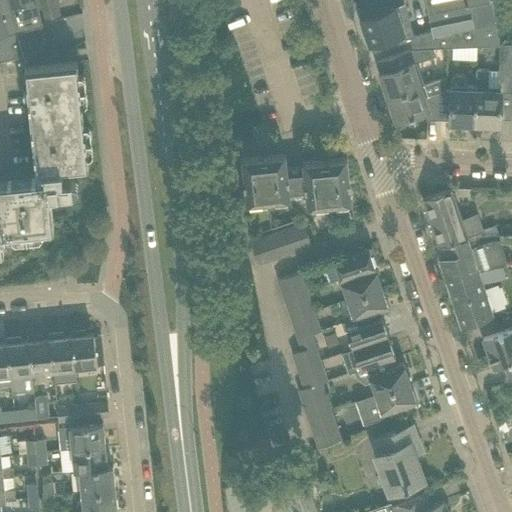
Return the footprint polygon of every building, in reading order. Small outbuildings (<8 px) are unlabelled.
[(0,0),(0,59),(24,55),(23,54),(16,31),(6,0),(0,0)] [(6,0),(16,31),(42,25),(36,0),(6,0)] [(40,0),(44,17),(59,13),(56,0),(40,0)] [(499,44),(491,0),(425,0),(426,2),(427,9),(432,31),(433,37),(437,36),(450,34),(453,47),(499,44)] [(362,21),(359,22),(363,32),(365,31),(369,43),(371,42),(374,50),(389,45),(405,40),(401,28),(410,25),(403,4),(395,7),(380,12),(361,18),(362,21)] [(440,47),(437,36),(433,37),(432,31),(410,38),(414,49),(434,48),(440,47)] [(511,73),(511,57),(511,43),(500,44),(498,73),(511,73)] [(420,85),(412,61),(421,58),(436,54),(434,48),(414,49),(408,49),(405,50),(381,59),(385,71),(379,72),(387,96),(420,85)] [(53,227),(50,193),(73,190),(78,184),(71,178),(62,179),(61,169),(88,166),(77,61),(24,66),(26,85),(32,87),(42,181),(0,185),(0,252),(4,252),(1,232),(53,227)] [(500,119),(501,86),(488,86),(488,70),(476,69),(475,89),(474,124),(499,125),(500,119)] [(474,124),(475,89),(467,89),(467,80),(467,79),(466,78),(465,77),(464,76),(464,75),(462,74),(461,74),(459,74),(457,74),(456,74),(454,75),(452,76),(451,78),(450,80),(450,88),(445,90),(439,91),(438,119),(449,120),(449,123),(474,124)] [(439,91),(445,90),(446,77),(420,85),(387,96),(395,120),(424,111),(427,119),(438,119),(439,91)] [(305,194),(302,166),(287,168),(285,153),(241,158),(246,202),(290,197),(290,196),(305,194)] [(351,201),(346,157),(302,162),(302,166),(305,194),(307,206),(351,201)] [(462,224),(457,208),(450,189),(422,198),(439,246),(442,245),(467,237),(467,236),(483,231),(478,218),(462,224)] [(303,223),(250,241),(258,264),(311,246),(303,223)] [(471,246),(467,237),(442,245),(446,257),(439,260),(444,274),(459,269),(459,267),(462,266),(465,275),(478,271),(478,270),(506,262),(507,264),(499,238),(492,239),(471,246)] [(333,259),(339,278),(340,279),(375,267),(368,248),(333,259)] [(459,269),(444,274),(461,327),(480,320),(493,315),(491,311),(482,283),(503,278),(500,266),(478,271),(465,275),(462,266),(459,267),(459,269)] [(381,287),(375,267),(340,279),(346,299),(381,287)] [(304,283),(300,271),(277,279),(281,291),(304,283)] [(308,295),(304,283),(281,291),(285,302),(308,295)] [(388,307),(381,287),(346,299),(353,319),(357,317),(375,311),(388,307)] [(312,307),(308,295),(285,302),(289,314),(312,307)] [(316,318),(312,307),(289,314),(293,326),(316,318)] [(377,318),(375,311),(357,317),(353,319),(344,322),(353,349),(388,337),(381,317),(377,318)] [(320,330),(316,318),(293,326),(298,338),(311,334),(320,330)] [(511,327),(501,332),(482,338),(493,368),(504,365),(510,383),(511,383),(511,327)] [(104,364),(101,344),(100,335),(93,336),(93,333),(85,334),(85,330),(69,332),(70,335),(71,335),(74,368),(104,364)] [(71,335),(70,335),(64,336),(63,332),(48,334),(48,338),(49,337),(53,370),(54,382),(76,380),(74,368),(71,335)] [(49,337),(48,338),(42,338),(42,334),(26,336),(27,340),(28,340),(31,372),(53,370),(49,337)] [(315,345),(311,334),(298,338),(301,349),(315,345)] [(28,340),(27,340),(21,340),(20,337),(5,338),(5,342),(7,342),(10,374),(12,392),(33,390),(31,372),(28,340)] [(388,337),(353,349),(341,353),(348,373),(369,366),(369,365),(391,357),(391,358),(395,357),(388,337)] [(7,342),(5,342),(0,342),(0,375),(10,374),(7,342)] [(315,345),(301,349),(292,352),(296,364),(319,357),(315,345)] [(323,368),(319,357),(296,364),(300,376),(323,368)] [(391,358),(395,357),(391,358),(391,357),(369,365),(369,366),(372,372),(368,374),(375,394),(410,382),(403,362),(394,365),(391,358)] [(327,381),(323,368),(300,376),(304,387),(304,388),(321,382),(322,383),(327,381)] [(325,394),(322,383),(321,382),(304,388),(304,387),(298,389),(302,401),(325,394)] [(417,402),(416,401),(410,382),(375,394),(356,400),(364,424),(384,417),(382,413),(417,402)] [(329,405),(328,401),(325,394),(302,401),(306,413),(329,405)] [(49,416),(48,406),(47,396),(34,397),(35,407),(36,417),(49,416)] [(109,416),(107,401),(79,404),(80,419),(109,416)] [(80,419),(79,404),(57,407),(58,421),(80,419)] [(333,417),(329,405),(306,413),(310,425),(333,417)] [(15,419),(14,409),(1,410),(0,407),(0,406),(0,421),(2,421),(15,419)] [(36,417),(35,407),(14,409),(15,419),(36,417)] [(337,429),(333,417),(310,425),(314,436),(337,429)] [(103,422),(83,424),(69,426),(72,448),(105,444),(103,422)] [(424,480),(415,456),(412,447),(419,444),(412,424),(373,439),(378,452),(374,454),(389,493),(392,492),(396,502),(406,498),(423,491),(419,481),(424,480)] [(341,440),(337,429),(314,436),(318,448),(341,440)] [(44,438),(25,440),(26,453),(45,451),(44,438)] [(107,466),(107,465),(105,444),(72,448),(74,471),(79,470),(79,469),(107,466)] [(46,463),(45,451),(26,453),(28,465),(46,463)] [(9,454),(0,455),(0,477),(3,477),(12,476),(9,454)] [(112,464),(107,465),(107,466),(79,469),(79,470),(81,490),(115,487),(112,464)] [(4,489),(3,477),(0,477),(0,500),(15,498),(14,488),(4,489)] [(42,483),(43,494),(53,493),(52,481),(42,483)] [(27,484),(28,496),(37,495),(36,483),(27,484)] [(286,491),(292,511),(317,511),(308,484),(286,491)] [(117,510),(115,487),(81,490),(83,511),(84,511),(112,509),(112,510),(117,510)] [(424,491),(423,491),(406,498),(396,502),(391,504),(394,511),(448,511),(443,500),(430,505),(424,491)] [(54,505),(53,493),(43,494),(45,506),(54,505)] [(39,507),(37,495),(28,496),(29,508),(39,507)]
